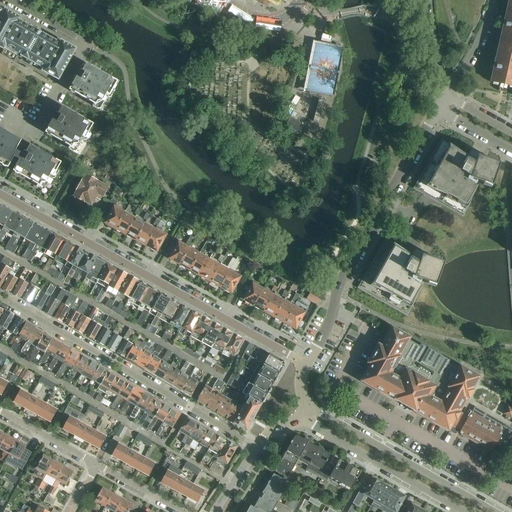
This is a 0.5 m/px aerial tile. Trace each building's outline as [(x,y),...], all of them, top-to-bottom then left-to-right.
[(511,0),(509,0),(495,65),(494,65),(493,69),(494,70),(491,82),(500,84),(498,91),(506,93),(507,86),(511,86),(511,0)] [(44,68),(42,71),(58,80),(76,49),(61,41),(60,44),(41,33),(36,31),(18,20),(19,18),(0,6),(0,47),(4,49),(5,47),(44,68)] [(109,96),(117,82),(84,63),(69,90),(96,105),(97,102),(102,102),(106,94),(109,96)] [(60,106),(45,133),(72,148),(74,144),(77,144),(78,145),(82,137),(85,138),(93,124),(60,106)] [(290,117),(285,125),(299,132),(303,124),(290,117)] [(14,169),(13,171),(40,186),(42,183),(45,183),(52,171),(56,171),(56,172),(61,163),(30,145),(29,145),(21,141),(21,140),(0,127),(0,163),(8,168),(9,166),(14,169)] [(470,183),(472,179),(492,186),(500,164),(478,156),(475,164),(467,160),(468,158),(449,144),(449,145),(441,139),(413,189),(463,217),(467,208),(477,187),(470,183)] [(111,170),(108,175),(113,178),(111,182),(118,185),(123,177),(111,170)] [(106,188),(86,177),(83,183),(80,181),(76,188),(79,190),(76,195),(88,202),(89,203),(90,203),(92,203),(92,201),(92,200),(95,196),(100,199),(106,188)] [(110,227),(111,227),(115,229),(124,213),(114,208),(117,203),(112,200),(104,212),(109,215),(105,223),(106,224),(106,225),(110,227)] [(0,211),(0,236),(14,212),(3,206),(0,211)] [(0,241),(0,242),(5,232),(13,237),(24,217),(14,212),(0,236),(0,241)] [(120,233),(121,232),(125,234),(134,218),(124,213),(115,229),(116,229),(116,231),(120,233)] [(13,253),(16,248),(11,245),(16,238),(24,243),(26,239),(35,224),(24,217),(13,237),(6,249),(13,253)] [(130,238),(131,238),(135,240),(144,224),(134,218),(125,234),(126,235),(127,236),(130,238)] [(26,239),(31,242),(22,258),(27,260),(45,229),(35,224),(26,239)] [(144,224),(135,240),(136,241),(137,242),(140,244),(142,243),(145,245),(154,230),(144,224)] [(45,229),(27,260),(31,262),(37,251),(44,255),(56,235),(45,229)] [(154,230),(145,245),(150,248),(151,250),(154,252),(155,251),(156,252),(165,236),(154,230)] [(56,235),(44,255),(55,260),(66,241),(56,235)] [(178,243),(170,259),(171,259),(171,261),(174,263),(176,262),(180,265),(189,249),(195,238),(191,236),(185,246),(178,243)] [(419,264),(411,259),(413,257),(394,244),(393,244),(385,239),(357,288),(406,316),(407,316),(411,307),(421,286),(414,282),(416,279),(423,281),(430,283),(436,286),(444,263),(422,255),(419,264)] [(66,241),(55,260),(65,267),(77,247),(66,241)] [(65,267),(70,269),(63,282),(69,286),(87,253),(77,247),(65,267)] [(189,249),(180,265),(181,265),(181,266),(184,268),(186,268),(190,270),(199,254),(189,249)] [(87,253),(69,286),(72,287),(79,274),(86,278),(87,277),(97,259),(87,253)] [(199,254),(190,270),(191,270),(191,272),(195,274),(196,273),(200,276),(209,260),(199,254)] [(0,264),(0,289),(1,289),(9,275),(12,269),(16,263),(5,256),(1,263),(0,264)] [(97,259),(87,277),(86,278),(86,279),(96,285),(97,284),(108,265),(97,259)] [(219,265),(210,281),(211,282),(211,283),(215,285),(216,285),(220,287),(234,261),(231,259),(226,269),(219,265)] [(231,293),(240,277),(234,274),(241,260),(238,259),(236,262),(234,261),(220,287),(225,289),(225,291),(229,293),(230,292),(231,293)] [(209,260),(200,276),(201,276),(201,278),(205,279),(206,279),(210,281),(219,265),(209,260)] [(53,263),(49,261),(44,271),(47,273),(50,268),(53,263)] [(9,275),(1,289),(11,293),(18,281),(14,278),(21,266),(16,263),(12,269),(9,275)] [(97,284),(103,288),(95,301),(100,303),(105,294),(118,270),(108,265),(97,284)] [(50,268),(47,273),(54,277),(57,279),(60,274),(50,268)] [(25,269),(19,280),(24,282),(30,271),(25,269)] [(116,300),(118,296),(129,277),(118,270),(105,294),(116,300)] [(41,278),(35,274),(32,281),(37,284),(41,278)] [(129,277),(118,296),(128,302),(139,282),(129,277)] [(24,282),(19,280),(18,281),(11,293),(20,298),(22,299),(29,285),(24,282)] [(139,282),(128,302),(139,308),(150,288),(139,282)] [(45,294),(40,291),(32,305),(43,311),(50,297),(56,287),(51,283),(45,294)] [(40,290),(30,284),(29,285),(22,299),(32,305),(40,291),(40,290)] [(248,304),(250,303),(255,306),(263,290),(253,284),(251,287),(248,292),(244,300),(245,301),(245,302),(248,304)] [(143,310),(136,324),(141,327),(149,313),(160,294),(150,288),(139,308),(143,310)] [(60,289),(54,299),(50,297),(43,311),(53,317),(61,303),(66,292),(60,289)] [(263,290),(255,306),(255,308),(259,309),(260,309),(264,311),(273,296),(269,293),(263,290)] [(148,324),(146,329),(151,333),(154,327),(170,299),(160,294),(149,313),(155,317),(150,325),(148,324)] [(309,294),(307,299),(317,305),(320,300),(309,294)] [(66,306),(61,303),(53,317),(64,323),(71,310),(77,299),(72,296),(66,306)] [(273,296),(264,311),(265,312),(265,313),(269,315),(271,315),(275,317),(283,301),(280,299),(273,296)] [(279,321),(280,320),(285,323),(294,307),(298,299),(294,297),(290,305),(283,301),(275,317),(276,319),(279,321)] [(114,302),(109,299),(105,306),(110,309),(114,302)] [(169,325),(171,322),(180,305),(170,299),(154,327),(157,329),(161,322),(160,322),(161,320),(169,325)] [(77,313),(71,310),(64,323),(74,329),(81,315),(87,305),(83,302),(77,313)] [(294,307),(285,323),(285,324),(289,326),(290,326),(295,329),(306,310),(302,307),(301,304),(297,302),(294,307)] [(125,307),(120,304),(117,309),(114,308),(112,311),(120,315),(125,307)] [(171,322),(180,327),(177,332),(179,333),(191,311),(180,305),(171,322)] [(87,319),(81,315),(74,329),(84,335),(95,317),(98,311),(93,308),(87,319)] [(16,316),(5,311),(0,318),(0,325),(9,331),(17,317),(16,316)] [(185,330),(183,334),(190,337),(190,336),(201,316),(202,316),(191,311),(179,333),(181,334),(183,329),(185,330)] [(201,316),(190,336),(201,342),(212,322),(201,316)] [(17,317),(9,331),(18,336),(26,322),(17,317)] [(95,317),(84,335),(95,341),(102,328),(105,323),(95,317)] [(105,323),(102,328),(95,341),(105,348),(113,334),(106,330),(113,319),(108,317),(105,323)] [(18,337),(27,343),(36,328),(26,322),(18,336),(18,337)] [(212,322),(201,342),(212,348),(223,328),(212,322)] [(31,345),(36,348),(45,333),(36,328),(27,343),(22,351),(26,354),(31,345)] [(223,328),(212,348),(223,354),(233,334),(223,328)] [(369,368),(362,381),(397,400),(401,403),(403,404),(404,404),(407,406),(408,406),(409,407),(414,410),(413,410),(448,430),(451,424),(461,430),(459,433),(492,451),(494,452),(497,454),(499,455),(511,432),(511,428),(503,423),(475,408),(473,412),(472,411),(469,410),(463,416),(463,415),(459,413),(458,413),(460,411),(459,411),(466,399),(467,397),(468,398),(472,390),(471,390),(472,388),(477,379),(478,379),(479,377),(478,377),(478,376),(477,375),(476,376),(462,368),(463,367),(461,366),(461,367),(460,367),(459,368),(459,369),(448,363),(449,361),(421,344),(419,347),(407,340),(408,340),(409,338),(409,337),(407,336),(407,337),(394,329),(393,328),(392,328),(391,330),(386,338),(381,347),(378,345),(368,362),(371,364),(369,368)] [(123,340),(115,354),(126,360),(134,346),(128,343),(130,339),(129,338),(133,331),(129,329),(123,340)] [(35,359),(40,350),(46,353),(54,339),(45,333),(36,348),(31,357),(35,359)] [(115,354),(123,340),(113,334),(105,348),(115,354)] [(172,339),(164,334),(162,339),(169,343),(172,339)] [(232,359),(243,340),(233,334),(223,354),(232,359)] [(14,337),(9,344),(13,346),(15,343),(18,337),(16,336),(15,337),(14,337)] [(49,356),(55,359),(63,344),(54,339),(46,353),(41,362),(44,364),(49,356)] [(135,365),(143,351),(142,351),(145,346),(146,344),(143,342),(142,344),(137,341),(134,346),(126,360),(135,365)] [(174,342),(172,345),(182,351),(184,347),(174,342)] [(284,365),(283,362),(249,343),(244,353),(250,357),(253,350),(264,356),(259,364),(279,374),(284,365)] [(50,367),(53,369),(58,361),(64,364),(73,349),(63,344),(55,359),(50,367)] [(147,353),(149,348),(145,346),(142,351),(143,351),(135,365),(144,370),(153,356),(152,356),(147,353)] [(161,362),(156,359),(162,348),(158,346),(152,356),(153,356),(144,370),(154,376),(162,362),(161,362)] [(184,347),(182,351),(193,357),(195,353),(184,347)] [(61,378),(68,367),(73,370),(82,355),(73,349),(64,364),(57,376),(61,378)] [(166,365),(172,354),(167,351),(161,362),(162,362),(154,376),(163,381),(171,367),(170,367),(166,365)] [(82,355),(73,370),(82,375),(91,360),(82,355)] [(257,367),(254,374),(273,384),(279,374),(259,364),(249,358),(247,362),(257,367)] [(91,360),(82,375),(91,381),(100,366),(91,360)] [(180,372),(175,369),(177,365),(173,362),(170,367),(171,367),(163,381),(173,387),(181,373),(180,372)] [(189,378),(184,375),(190,365),(186,362),(180,372),(181,373),(173,387),(182,392),(189,378)] [(18,365),(15,369),(13,374),(18,377),(23,368),(18,365)] [(100,366),(91,381),(100,385),(109,371),(100,366)] [(190,397),(199,383),(194,380),(200,370),(195,367),(189,378),(182,392),(190,397)] [(241,372),(252,378),(248,384),(267,395),(273,384),(254,374),(243,368),(241,372)] [(25,369),(22,373),(20,378),(25,381),(30,372),(25,369)] [(109,371),(100,385),(109,391),(118,376),(109,371)] [(246,387),(242,394),(249,398),(261,405),(267,395),(248,384),(232,375),(226,384),(230,386),(233,380),(246,387)] [(68,376),(65,381),(70,384),(73,379),(68,376)] [(118,376),(109,391),(118,396),(127,381),(118,376)] [(0,378),(0,394),(2,395),(8,383),(0,378)] [(52,382),(46,379),(43,384),(49,387),(52,382)] [(206,385),(196,401),(204,405),(207,406),(215,391),(220,382),(217,380),(212,389),(206,385)] [(127,381),(118,396),(111,408),(117,411),(123,399),(127,402),(136,387),(127,381)] [(208,407),(208,408),(216,412),(225,396),(219,393),(224,384),(220,382),(215,391),(207,406),(208,407)] [(136,387),(127,402),(122,410),(126,412),(131,404),(137,407),(146,392),(136,387)] [(20,390),(13,402),(24,408),(31,396),(20,390)] [(135,418),(141,409),(146,412),(154,397),(146,392),(137,407),(132,416),(135,418)] [(98,394),(95,399),(101,403),(103,399),(104,398),(98,394)] [(74,395),(70,402),(77,406),(81,400),(74,395)] [(31,396),(24,408),(39,416),(46,404),(31,396)] [(223,416),(225,417),(234,402),(235,402),(236,400),(230,397),(229,398),(225,396),(216,412),(223,416)] [(149,415),(155,418),(164,403),(154,397),(146,412),(139,424),(142,427),(149,415)] [(261,405),(249,398),(244,407),(235,423),(246,430),(261,405)] [(227,418),(227,419),(235,423),(244,407),(239,404),(240,403),(236,400),(235,402),(234,402),(225,417),(227,418)] [(164,403),(155,418),(148,430),(152,432),(159,420),(164,423),(172,408),(164,403)] [(46,404),(39,416),(50,422),(57,410),(46,404)] [(100,411),(94,408),(91,413),(97,416),(100,411)] [(172,428),(181,413),(172,408),(164,423),(157,435),(161,438),(168,426),(172,428)] [(69,417),(63,413),(59,420),(65,424),(69,417)] [(65,424),(62,429),(73,435),(80,423),(74,419),(69,417),(65,424)] [(187,417),(179,431),(185,435),(181,442),(185,444),(198,423),(187,417)] [(80,423),(73,435),(88,443),(95,431),(80,423)] [(199,443),(208,429),(198,423),(185,444),(195,450),(199,443)] [(122,439),(128,428),(121,425),(116,435),(122,439)] [(208,429),(199,443),(209,449),(217,434),(208,429)] [(95,431),(88,443),(99,449),(106,437),(95,431)] [(227,441),(227,440),(217,434),(209,449),(202,461),(208,464),(215,453),(218,454),(219,455),(228,441),(227,441)] [(0,449),(9,454),(16,441),(6,436),(0,446),(0,449)] [(148,439),(143,436),(140,441),(145,444),(148,439)] [(277,468),(275,472),(279,474),(287,479),(298,460),(308,466),(305,470),(326,482),(329,477),(351,489),(357,479),(357,478),(358,478),(361,472),(354,468),(353,468),(353,467),(352,467),(348,465),(348,464),(348,465),(347,465),(346,464),(347,464),(339,460),(336,466),(335,467),(326,462),(328,460),(327,460),(330,454),(323,450),(324,449),(323,449),(322,449),(320,448),(320,447),(319,447),(318,448),(316,446),(316,447),(308,442),(310,440),(309,440),(308,440),(305,439),(306,438),(305,437),(304,440),(297,436),(295,437),(292,441),(291,441),(290,443),(291,444),(277,468)] [(25,449),(26,446),(16,441),(9,454),(19,460),(18,461),(25,465),(32,453),(25,449)] [(231,442),(230,443),(228,441),(219,455),(218,454),(216,458),(227,464),(237,446),(231,442)] [(118,444),(111,456),(122,462),(129,450),(118,444)] [(129,450),(122,462),(137,470),(144,458),(129,450)] [(35,457),(29,468),(35,471),(33,474),(44,480),(45,479),(54,462),(43,455),(40,460),(35,457)] [(144,458),(137,470),(148,476),(155,464),(144,458)] [(54,462),(45,479),(48,481),(50,477),(57,481),(64,467),(54,462)] [(224,469),(220,467),(213,463),(210,469),(220,476),(224,469)] [(197,467),(191,464),(188,469),(194,472),(197,467)] [(57,481),(53,487),(57,490),(61,483),(66,485),(73,472),(64,467),(57,481)] [(168,471),(161,483),(172,489),(179,477),(168,471)] [(250,506),(246,511),(272,511),(289,483),(286,481),(287,479),(279,474),(278,476),(274,474),(269,482),(269,481),(267,484),(268,484),(264,491),(263,491),(262,493),(264,494),(261,498),(259,498),(254,508),(250,506)] [(179,477),(172,489),(187,497),(193,485),(179,477)] [(361,488),(353,503),(358,506),(365,495),(375,500),(384,485),(383,484),(382,485),(379,484),(380,483),(379,482),(378,480),(376,478),(374,479),(373,478),(368,486),(364,484),(361,488)] [(313,484),(309,492),(318,498),(323,489),(313,484)] [(386,484),(385,485),(384,485),(375,500),(373,504),(383,511),(394,492),(390,490),(391,489),(389,488),(389,486),(386,484)] [(193,485),(187,497),(198,503),(204,491),(193,485)] [(102,488),(95,502),(105,507),(112,494),(102,488)] [(394,492),(383,511),(385,511),(402,511),(406,507),(401,504),(405,497),(404,496),(403,494),(401,493),(399,493),(397,492),(397,494),(394,492)] [(112,494),(105,507),(113,511),(115,511),(122,500),(112,494)] [(48,496),(45,502),(54,507),(57,501),(48,496)] [(289,497),(284,505),(294,510),(299,502),(289,497)] [(129,511),(133,505),(122,500),(115,511),(129,511)]
